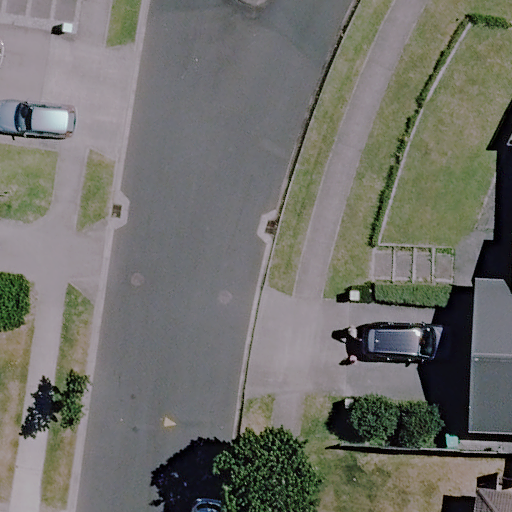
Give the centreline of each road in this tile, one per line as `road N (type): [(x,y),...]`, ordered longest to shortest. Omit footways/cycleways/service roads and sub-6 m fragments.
road 1 (residential): [(217,120),(159,511)]
road 2 (residential): [(217,120),(266,72),(306,0)]
road 3 (residential): [(211,0),(217,120)]
